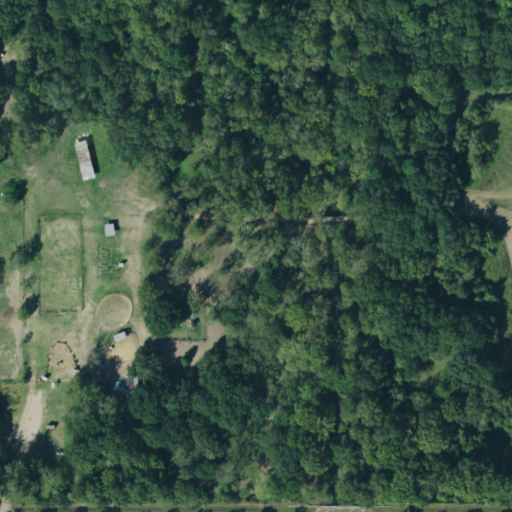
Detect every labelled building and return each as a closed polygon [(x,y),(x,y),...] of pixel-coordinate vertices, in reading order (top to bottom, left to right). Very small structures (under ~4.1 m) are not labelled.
[(83,139),(93,176),(80,179),(72,142),(83,139)] [(144,180),(140,182),(144,193),(148,191),(144,180)] [(111,222),(102,224),(104,235),(113,234),(111,222)] [(122,330),(111,335),(113,341),(125,336),(122,330)] [(123,374),(126,404),(137,403),(135,373),(123,374)] [(77,380),(69,380),(69,393),(77,393),(77,380)] [(100,397),(85,396),(85,408),(100,409),(100,397)]
